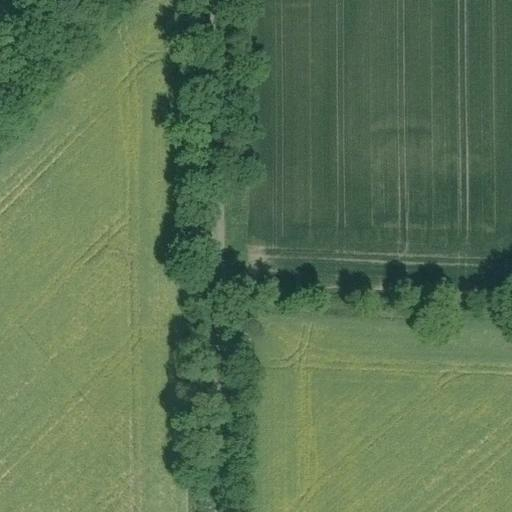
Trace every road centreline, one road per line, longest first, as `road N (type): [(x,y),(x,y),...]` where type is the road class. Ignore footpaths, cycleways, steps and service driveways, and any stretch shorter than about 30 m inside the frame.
road 1 (residential): [(212,0),(219,511)]
road 2 (unknown): [(0,101),(101,0)]
